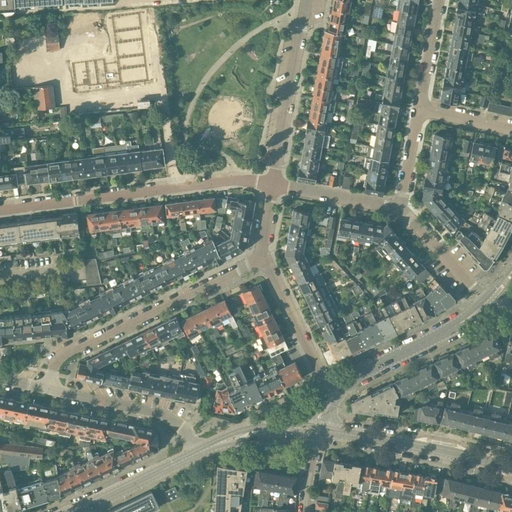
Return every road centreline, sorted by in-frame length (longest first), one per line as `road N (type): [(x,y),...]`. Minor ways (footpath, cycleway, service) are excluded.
road 1 (residential): [(43,389),(66,352),(260,257)]
road 2 (residential): [(175,188),(160,89),(68,99),(64,55)]
road 3 (tertiary): [(511,469),(315,428)]
road 4 (residential): [(273,184),(306,0)]
road 5 (residential): [(332,391),(488,302)]
road 6 (residential): [(209,446),(157,414),(43,389)]
road 7 (residential): [(0,209),(175,188)]
road 8 (tertiary): [(69,511),(209,446)]
road 9 (residential): [(332,391),(260,257)]
road 10 (residential): [(488,302),(400,207)]
road 11 (residential): [(400,207),(273,184)]
